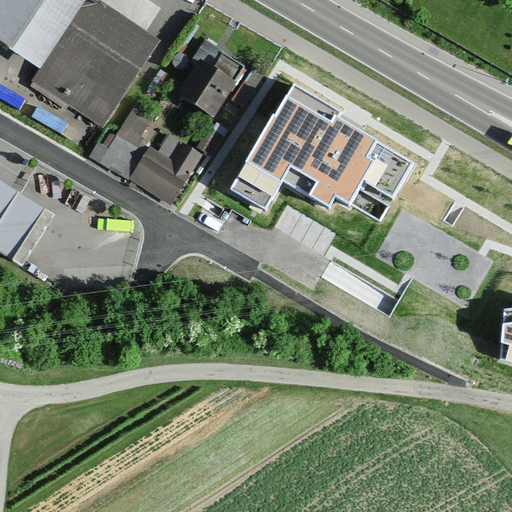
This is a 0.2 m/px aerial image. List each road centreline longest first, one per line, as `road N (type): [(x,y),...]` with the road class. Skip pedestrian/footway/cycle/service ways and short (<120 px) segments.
road 1 (residential): [(511,403),(214,370),(10,392)]
road 2 (residential): [(0,125),(255,273)]
road 3 (primary): [(296,0),(511,123)]
